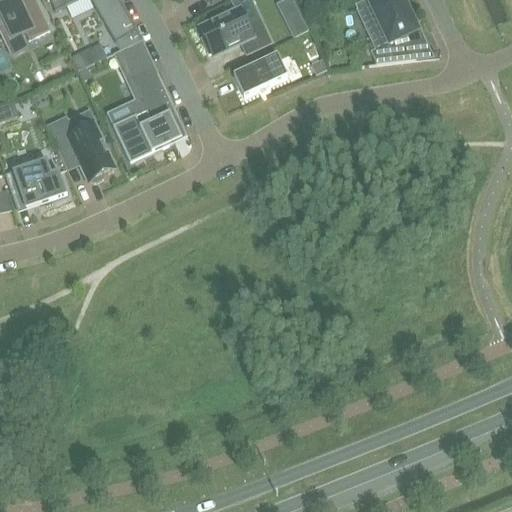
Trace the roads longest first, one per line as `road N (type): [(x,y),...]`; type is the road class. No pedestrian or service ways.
road 1 (tertiary): [(511,385),(194,511)]
road 2 (tertiary): [(275,511),(511,415)]
road 3 (residential): [(0,262),(75,237),(227,160)]
road 4 (residential): [(469,72),(444,84),(351,97),(280,125),(247,148)]
road 5 (residential): [(139,0),(227,160)]
